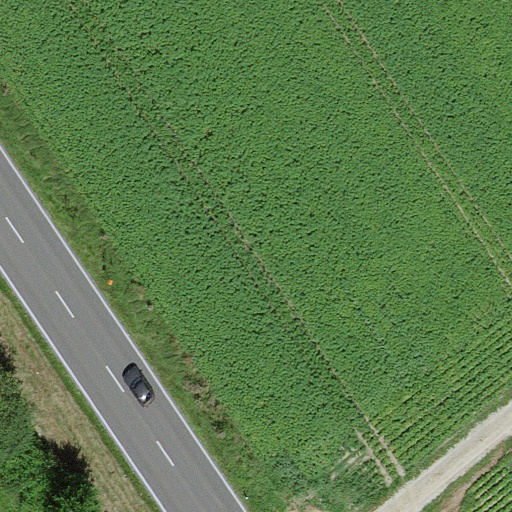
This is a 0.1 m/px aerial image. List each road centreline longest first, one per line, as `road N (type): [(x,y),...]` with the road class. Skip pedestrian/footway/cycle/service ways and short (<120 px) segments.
road 1 (primary): [(0,212),(200,511)]
road 2 (track): [(394,511),(511,413)]
